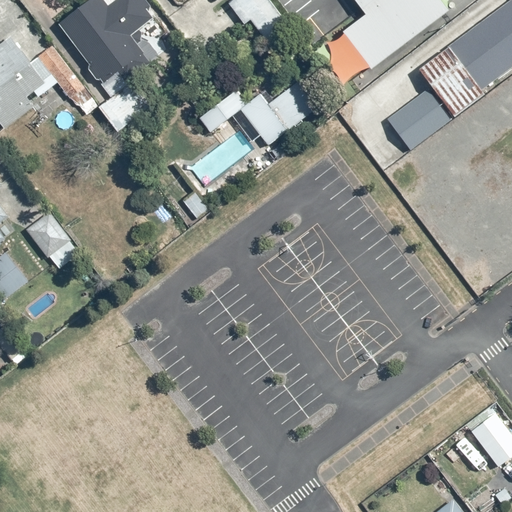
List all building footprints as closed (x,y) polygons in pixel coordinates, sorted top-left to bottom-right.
[(82,0),(54,20),(98,83),(141,53),(128,36),(155,16),(143,0),(82,0)] [(283,21),(265,0),(234,0),(227,6),(241,23),(247,18),(262,37),(283,21)] [(440,0),(380,0),(341,30),(372,69),(449,11),(440,0)] [(375,0),(352,0),(361,11),(375,0)] [(511,65),(511,0),(509,0),(415,70),(451,118),(484,93),(481,88),(511,65)] [(0,126),(3,129),(58,85),(68,99),(85,86),(52,46),(36,59),(14,31),(0,42),(0,126)] [(92,122),(102,115),(114,132),(133,118),(116,94),(106,101),(95,87),(77,100),(92,122)] [(305,117),(286,90),(265,105),(258,95),(244,105),(234,91),(197,117),(208,132),(231,116),(250,143),(259,136),(266,145),(305,117)] [(511,129),(508,133),(511,139),(511,164),(500,172),(511,188),(511,129)] [(253,152),(239,133),(192,168),(206,187),(253,152)] [(21,207),(9,215),(22,232),(34,223),(21,207)] [(25,232),(44,258),(58,277),(83,259),(69,240),(51,214),(25,232)] [(28,284),(7,256),(0,261),(0,294),(4,301),(28,284)] [(511,453),(511,436),(490,407),(464,426),(495,467),(511,453)] [(459,511),(449,500),(433,511),(459,511)]
